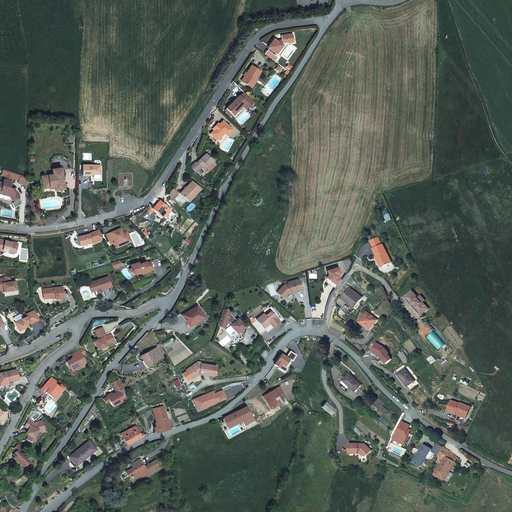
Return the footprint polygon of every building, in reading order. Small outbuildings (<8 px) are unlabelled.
[(269,47),(265,54),(271,59),(274,55),(276,52),(277,53),(281,48),(279,44),(281,43),(288,42),(288,43),(294,42),(293,41),(292,41),(292,35),(293,35),(292,34),(281,35),(281,40),(276,41),(274,39),(268,46),(269,47)] [(253,63),(251,66),(260,72),(262,69),(253,63)] [(241,81),(249,86),(254,78),(255,79),(260,72),(251,66),(241,81)] [(254,102),(244,92),(240,95),(226,108),(233,115),(243,105),(246,102),(250,106),(254,102)] [(223,121),(210,134),(217,140),(225,132),(227,134),(232,130),(223,121)] [(220,144),(229,136),(227,134),(225,132),(217,140),(220,144)] [(196,162),(191,167),(196,172),(201,168),(204,170),(213,161),(206,154),(200,160),(201,161),(198,164),(197,163),(196,162)] [(213,161),(204,170),(205,171),(214,162),(213,161)] [(99,164),(82,164),(82,171),(82,175),(90,175),(90,173),(93,173),(99,173),(99,164)] [(53,174),(42,176),(43,186),(50,185),(50,188),(55,187),(55,189),(59,188),(59,190),(64,189),(64,182),(61,182),(61,177),(62,177),(61,168),(53,170),(53,174)] [(0,181),(0,190),(5,192),(4,194),(8,195),(9,194),(13,200),(14,200),(18,197),(20,196),(15,189),(14,190),(13,189),(12,188),(10,187),(13,178),(19,179),(19,182),(29,184),(29,176),(7,169),(5,175),(3,182),(0,181)] [(180,193),(187,201),(191,197),(192,198),(200,190),(191,181),(180,193)] [(173,188),(168,193),(172,197),(177,192),(173,188)] [(18,197),(14,200),(15,201),(12,202),(15,206),(22,202),(20,198),(19,198),(18,197)] [(178,202),(182,206),(187,201),(183,197),(178,202)] [(159,201),(152,209),(162,217),(165,214),(166,215),(165,217),(169,220),(175,214),(166,207),(167,206),(165,204),(164,205),(159,201)] [(106,234),(108,239),(112,238),(114,242),(116,247),(126,244),(124,238),(129,236),(127,232),(122,233),(120,229),(106,234)] [(79,245),(83,244),(87,243),(91,242),(96,241),(102,240),(99,233),(94,235),(94,232),(89,233),(77,237),(79,245)] [(376,252),(375,252),(377,256),(378,259),(377,259),(379,263),(381,262),(383,266),(391,262),(383,245),(382,245),(378,238),(371,241),(375,249),(374,249),(376,252)] [(0,250),(2,251),(2,250),(5,251),(7,251),(7,253),(11,254),(15,252),(17,245),(11,244),(11,242),(0,239),(0,250)] [(149,270),(152,268),(150,262),(146,263),(146,262),(142,264),(141,262),(132,266),(132,268),(130,269),(131,272),(135,274),(140,272),(142,274),(149,271),(149,270)] [(327,282),(336,289),(341,281),(338,278),(337,275),(340,274),(338,268),(327,271),(328,276),(327,278),(327,282)] [(0,277),(0,286),(2,286),(2,289),(2,291),(16,289),(14,280),(10,281),(10,277),(5,276),(3,276),(4,277),(0,277)] [(101,292),(101,290),(100,289),(103,288),(103,289),(111,287),(108,277),(88,283),(91,292),(96,290),(97,293),(101,292)] [(277,292),(283,298),(288,293),(290,292),(302,289),(298,279),(288,282),(288,283),(283,285),(277,292)] [(42,289),(43,294),(46,294),(47,298),(55,297),(55,299),(63,298),(62,287),(42,289)] [(349,302),(348,304),(354,308),(362,297),(350,288),(343,298),(349,302)] [(422,310),(424,313),(428,309),(423,302),(425,300),(421,296),(418,298),(412,291),(405,298),(411,305),(414,303),(417,307),(415,309),(419,313),(422,310)] [(197,307),(182,315),(188,325),(197,319),(198,321),(203,317),(197,307)] [(27,323),(29,321),(30,324),(38,319),(34,310),(26,314),(27,316),(23,318),(16,322),(15,322),(19,331),(28,326),(28,325),(27,323)] [(227,310),(223,311),(217,326),(222,327),(225,321),(227,322),(229,323),(231,325),(232,326),(231,327),(238,336),(244,335),(246,328),(241,322),(239,323),(236,320),(227,310)] [(258,322),(268,333),(279,323),(277,320),(271,313),(266,318),(265,316),(258,322)] [(367,313),(360,322),(366,328),(367,327),(370,329),(377,320),(367,313)] [(279,323),(268,333),(269,334),(280,324),(279,323)] [(101,327),(94,330),(97,339),(93,341),(96,348),(97,349),(101,348),(105,346),(105,344),(113,341),(110,334),(104,336),(103,334),(104,334),(101,327)] [(156,348),(143,355),(146,359),(143,361),(146,366),(161,358),(156,348)] [(282,355),(281,354),(274,364),(278,367),(278,368),(284,372),(286,368),(283,366),(288,359),(291,361),(295,355),(289,351),(289,350),(287,348),(282,355)] [(73,353),(71,358),(74,357),(75,357),(80,354),(85,352),(81,349),(73,353)] [(404,362),(405,363),(409,361),(403,352),(398,354),(404,362)] [(71,359),(66,362),(69,369),(73,367),(74,369),(79,366),(80,363),(84,361),(80,354),(75,357),(74,357),(71,358),(71,359)] [(291,361),(288,359),(283,366),(286,368),(287,369),(292,361),(291,361)] [(200,363),(197,362),(186,370),(192,378),(199,373),(209,376),(213,377),(214,376),(217,367),(212,366),(200,363)] [(411,390),(417,385),(403,366),(396,371),(398,374),(397,374),(407,387),(408,387),(411,390)] [(16,369),(0,373),(0,384),(1,385),(4,385),(6,382),(17,380),(18,378),(16,369)] [(350,374),(341,383),(348,389),(350,387),(355,392),(357,389),(359,391),(360,390),(359,387),(362,385),(350,374)] [(48,388),(45,392),(54,399),(60,393),(57,391),(60,388),(54,382),(55,381),(50,377),(44,384),(48,388)] [(124,390),(118,379),(110,383),(115,393),(103,399),(106,404),(110,402),(113,407),(119,404),(119,399),(122,397),(120,394),(125,391),(124,390)] [(279,386),(265,395),(272,408),(284,401),(280,395),(283,393),(279,386)] [(209,393),(194,400),(198,407),(205,404),(207,407),(211,405),(211,403),(213,402),(213,403),(225,399),(221,391),(213,394),(210,396),(209,393)] [(379,399),(374,405),(379,409),(387,415),(389,412),(382,406),(383,404),(379,399)] [(194,400),(193,400),(197,411),(207,407),(205,404),(198,407),(194,400)] [(452,401),(448,411),(456,415),(457,413),(467,417),(470,407),(460,403),(460,404),(452,401)] [(335,410),(326,402),(322,407),(331,415),(335,410)] [(154,428),(156,433),(158,432),(172,428),(175,427),(173,418),(167,420),(163,406),(153,409),(157,427),(154,428)] [(245,407),(223,418),(227,428),(242,421),(246,429),(255,425),(245,407)] [(27,419),(24,426),(28,428),(27,430),(28,434),(26,439),(31,442),(33,441),(35,438),(33,437),(37,430),(41,428),(42,425),(41,420),(33,422),(27,419)] [(142,437),(145,436),(144,433),(139,434),(135,426),(121,434),(127,445),(129,444),(137,440),(141,437),(142,437)] [(89,441),(81,448),(88,456),(96,449),(89,441)] [(17,443),(12,448),(15,450),(11,454),(13,456),(12,457),(15,460),(20,465),(21,466),(23,464),(23,465),(27,461),(25,459),(26,458),(24,457),(24,458),(18,452),(22,447),(17,443)] [(112,447),(116,452),(122,448),(119,443),(112,447)] [(349,444),(349,454),(360,454),(363,456),(366,456),(371,451),(365,444),(349,444)] [(439,455),(443,447),(437,444),(432,452),(439,455)] [(414,463),(422,466),(431,449),(424,445),(420,451),(415,448),(412,453),(418,456),(414,463)] [(444,448),(443,447),(439,455),(437,457),(439,458),(437,462),(437,463),(441,465),(436,475),(445,481),(455,464),(455,463),(446,457),(450,451),(449,451),(444,448)] [(88,456),(81,448),(70,457),(76,465),(88,456)] [(458,458),(450,451),(446,457),(455,463),(458,458)] [(461,453),(459,456),(471,463),(473,460),(461,453)] [(156,460),(145,467),(143,468),(142,466),(144,465),(140,459),(131,464),(133,468),(121,475),(124,479),(130,475),(135,482),(144,476),(146,479),(149,477),(149,476),(162,468),(156,460)]
